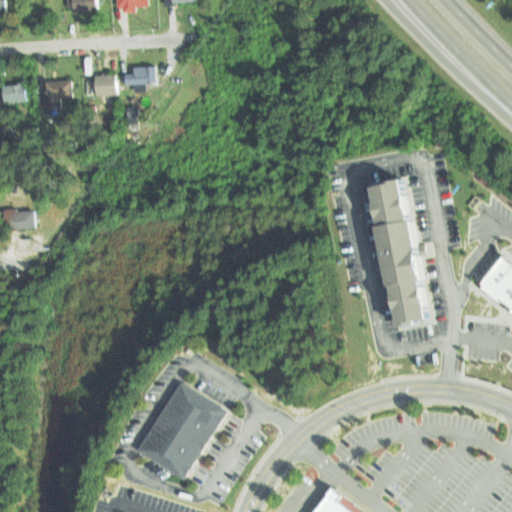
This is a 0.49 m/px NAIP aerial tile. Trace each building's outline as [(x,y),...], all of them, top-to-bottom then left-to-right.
[(72,0),(73,9),(102,7),(101,0),(72,0)] [(119,0),(120,8),(149,6),(148,0),(119,0)] [(133,68),(134,89),(163,87),(162,67),(133,68)] [(92,78),(93,99),(122,97),(122,77),(92,78)] [(43,81),(44,101),(73,100),(72,80),(43,81)] [(1,84),(1,104),(31,103),(30,83),(1,84)] [(399,325),(430,319),(401,175),(370,182),(399,325)] [(7,210),(8,230),(37,229),(37,209),(7,210)] [(502,302),(511,289),(511,261),(505,256),(481,285),(502,302)] [(511,309),(511,289),(502,302),(511,309)] [(140,447),(182,378),(228,407),(185,475),(140,447)] [(368,511),(341,490),(323,511),(368,511)]
